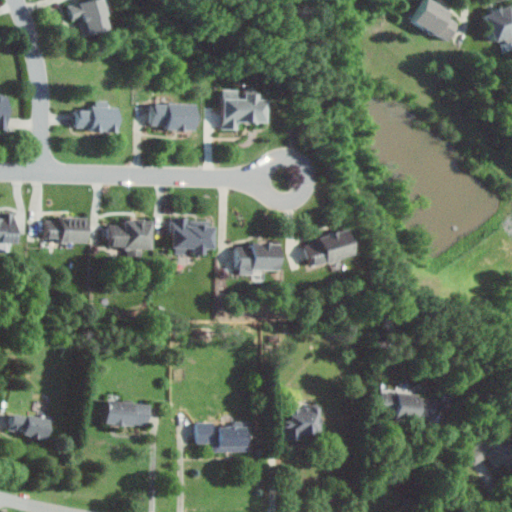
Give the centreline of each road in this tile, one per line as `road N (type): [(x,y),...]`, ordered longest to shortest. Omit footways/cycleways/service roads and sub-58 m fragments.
road 1 (residential): [(0,169),(247,176),(299,158),(307,171),(304,193),(283,200),(247,176)]
road 2 (residential): [(44,170),(43,79),(19,0)]
